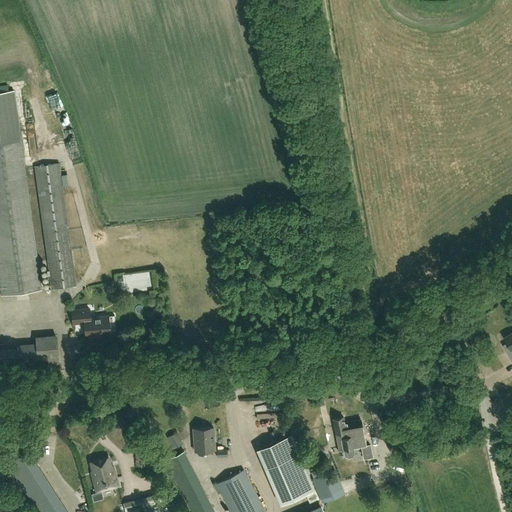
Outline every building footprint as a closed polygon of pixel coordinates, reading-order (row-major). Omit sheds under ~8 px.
[(41,289),(21,139),(14,90),(0,91),(0,288),(1,295),(41,289)] [(32,104),(26,105),(28,119),(35,118),(32,104)] [(55,123),(56,128),(68,125),(67,120),(55,123)] [(51,288),(75,285),(58,163),(35,166),(51,288)] [(33,296),(20,296),(20,304),(33,304),(33,296)] [(90,318),(89,308),(72,310),(73,323),(84,322),(86,336),(110,333),(108,316),(90,318)] [(511,362),(511,361),(511,332),(504,337),(507,342),(502,345),(511,362)] [(38,364),(58,363),(56,338),(36,339),(38,364)] [(344,422),(343,417),(333,419),(338,450),(355,448),(366,446),(361,418),(344,422)] [(194,451),(215,450),(213,427),(193,429),(194,451)] [(167,437),(169,442),(177,438),(174,433),(167,437)] [(287,501),(314,489),(291,434),(263,446),(287,501)] [(38,511),(67,511),(28,451),(8,464),(38,511)] [(192,464),(184,454),(168,462),(166,463),(172,474),(171,474),(190,511),(216,511),(192,464)] [(111,472),(108,459),(90,463),(94,477),(91,478),(96,493),(118,487),(114,471),(111,472)] [(264,511),(265,511),(243,470),(216,483),(213,484),(218,493),(221,492),(230,511),(264,511)] [(328,493),(340,488),(335,476),(323,481),(328,493)] [(315,491),(306,495),(309,503),(319,499),(315,491)] [(124,503),(126,511),(156,511),(167,509),(163,492),(158,493),(124,503)]
